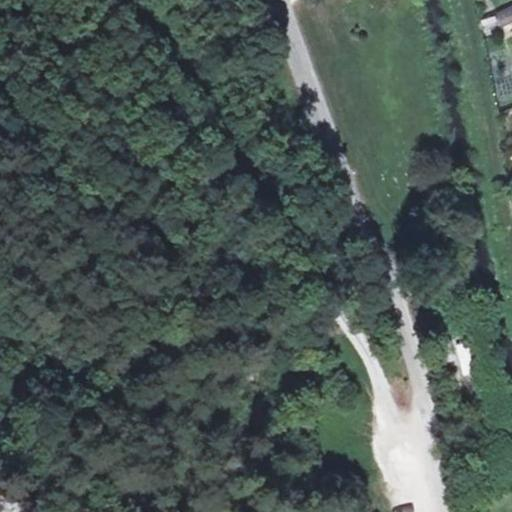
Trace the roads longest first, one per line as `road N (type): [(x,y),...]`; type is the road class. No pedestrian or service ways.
road 1 (track): [(98,0),(365,351),(387,410),(433,455)]
road 2 (unclassified): [(445,511),(415,378),(274,0)]
